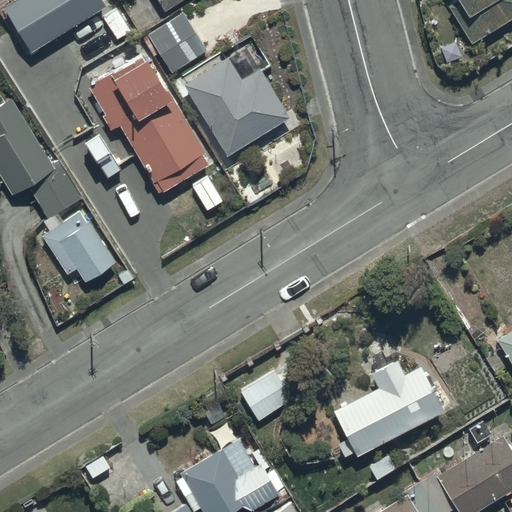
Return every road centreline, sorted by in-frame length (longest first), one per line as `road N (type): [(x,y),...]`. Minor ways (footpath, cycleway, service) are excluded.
road 1 (residential): [(0,435),(416,180)]
road 2 (residential): [(348,0),(389,135),(416,180)]
